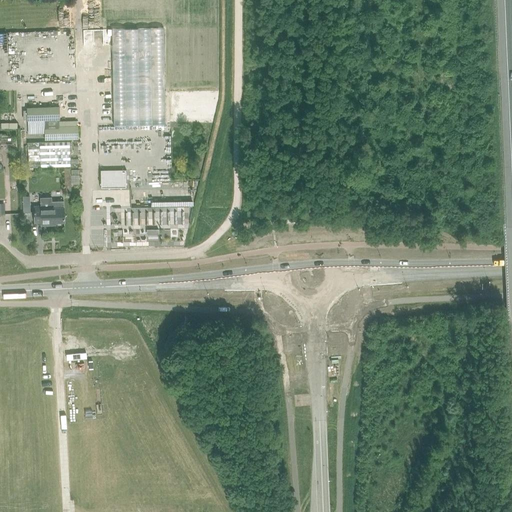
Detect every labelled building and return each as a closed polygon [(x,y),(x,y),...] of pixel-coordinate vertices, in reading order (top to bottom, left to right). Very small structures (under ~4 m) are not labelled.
[(217,28),(111,30),(113,127),(165,126),(165,93),(218,92),(217,28)] [(44,140),(77,139),(77,127),(76,127),(76,121),(59,121),(59,107),(27,108),(27,120),(28,120),(28,134),(44,134),(44,140)] [(170,131),(165,131),(165,135),(174,135),(175,122),(170,122),(170,131)] [(69,141),(27,142),(27,166),(70,165),(69,141)] [(126,170),(100,170),(100,189),(126,188),(126,170)] [(182,195),(182,182),(133,182),(133,190),(167,190),(167,195),(182,195)] [(41,226),(42,226),(55,225),(55,223),(64,223),(63,201),(52,201),(52,198),(40,199),(40,206),(34,206),(35,223),(41,223),(41,226)]
